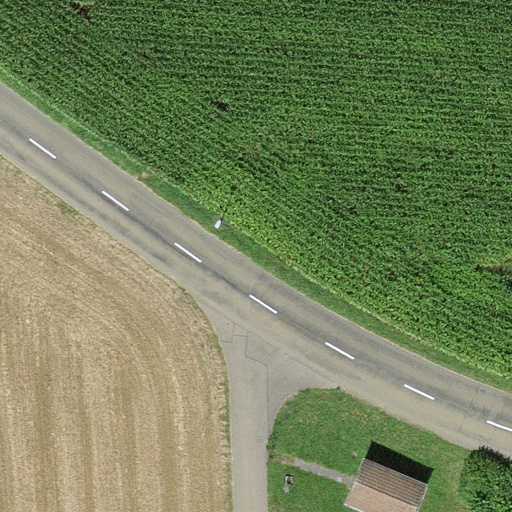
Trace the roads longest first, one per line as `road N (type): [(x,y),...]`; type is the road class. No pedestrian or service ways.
road 1 (unclassified): [(0,116),(284,317),(364,363),(511,428)]
road 2 (track): [(284,317),(250,384),(252,511)]
